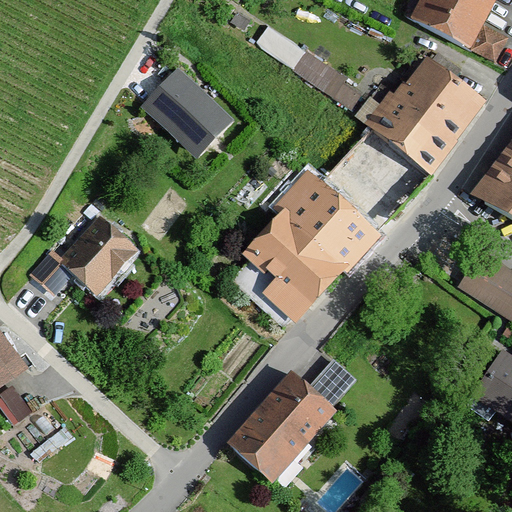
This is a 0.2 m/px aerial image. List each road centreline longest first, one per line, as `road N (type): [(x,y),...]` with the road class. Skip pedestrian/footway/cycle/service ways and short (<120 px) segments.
road 1 (residential): [(177,482),(247,423),(431,206)]
road 2 (track): [(0,260),(83,144),(168,0)]
road 3 (residential): [(0,317),(177,482)]
road 4 (residential): [(431,206),(511,85)]
